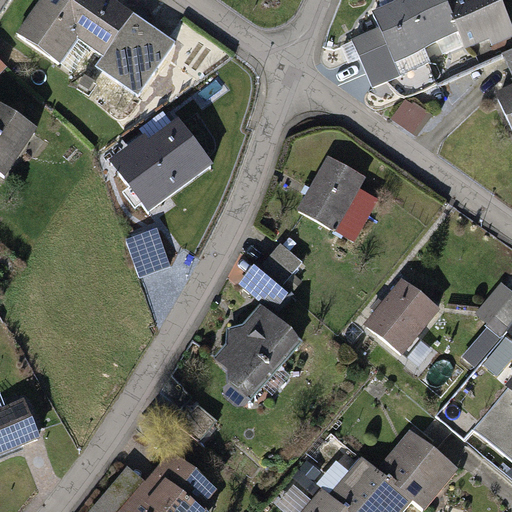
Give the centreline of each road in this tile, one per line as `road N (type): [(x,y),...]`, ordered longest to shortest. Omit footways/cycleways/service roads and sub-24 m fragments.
road 1 (residential): [(289,65),(214,264),(53,511)]
road 2 (residential): [(511,223),(289,65)]
